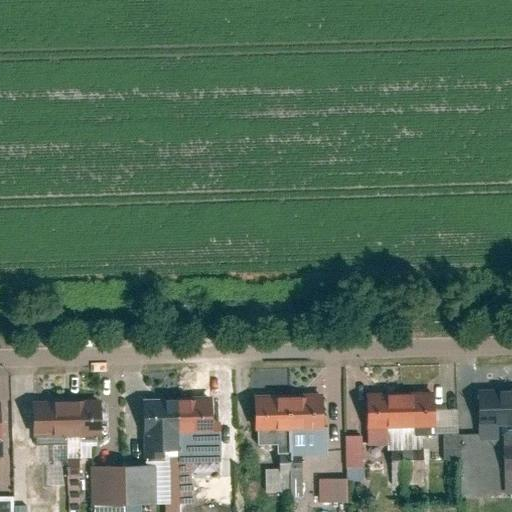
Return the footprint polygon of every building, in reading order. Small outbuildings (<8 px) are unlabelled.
[(372,428),(439,425),(439,408),(438,388),(371,391),(372,428)] [(485,425),(511,424),(511,388),(483,390),(485,425)] [(296,427),(331,426),(330,390),(294,392),(296,427)] [(260,428),(296,427),(294,392),(259,393),(260,428)] [(217,396),(182,397),(184,433),(219,431),(218,398),(217,396)] [(184,433),(182,397),(146,398),(148,450),(184,448),(184,433)] [(218,398),(219,431),(223,431),(236,431),(235,397),(218,398)] [(39,435),(72,435),(72,398),(39,399),(39,435)] [(72,435),(106,435),(106,398),(72,398),(72,435)] [(463,407),(439,408),(439,425),(440,432),(463,431),(463,407)] [(219,431),(184,433),(184,448),(185,456),(196,455),(224,454),(224,452),(223,431),(219,431)] [(236,431),(223,431),(224,452),(237,451),(236,431)] [(368,465),(367,434),(349,435),(350,465),(368,465)] [(35,470),(34,444),(16,444),(17,471),(35,470)] [(198,502),(196,455),(185,456),(175,456),(176,503),(198,502)] [(162,503),(176,503),(175,456),(151,457),(151,463),(161,463),(162,501),(162,503)] [(162,501),(161,463),(151,463),(134,464),(135,502),(162,501)] [(97,503),(135,502),(134,464),(96,465),(97,503)] [(302,464),(265,466),(267,494),(304,492),(302,464)] [(323,500),(352,499),(351,477),(323,478),(323,500)] [(0,494),(0,511),(18,511),(17,494),(0,494)]
